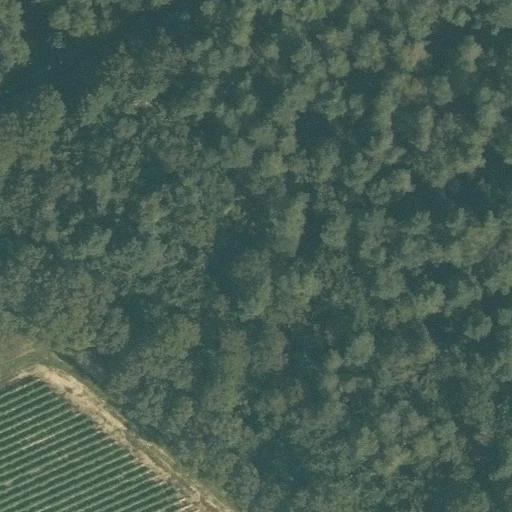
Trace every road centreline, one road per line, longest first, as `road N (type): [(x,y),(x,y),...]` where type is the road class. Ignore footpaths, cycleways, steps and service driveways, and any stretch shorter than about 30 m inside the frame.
road 1 (track): [(278,511),(0,289)]
road 2 (track): [(0,128),(191,0)]
